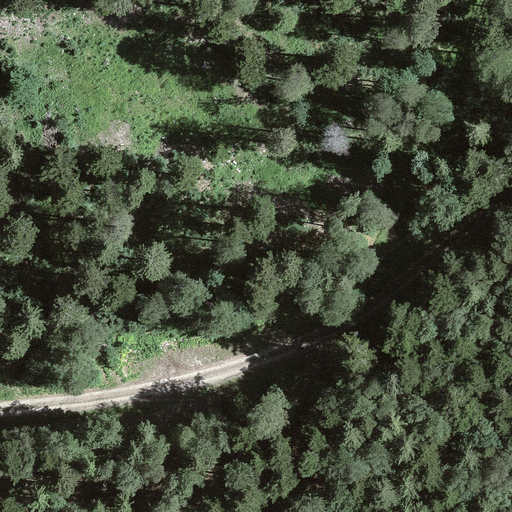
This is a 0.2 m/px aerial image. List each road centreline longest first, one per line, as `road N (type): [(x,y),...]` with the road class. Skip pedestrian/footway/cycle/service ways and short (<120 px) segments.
road 1 (track): [(0,408),(117,395),(331,336)]
road 2 (track): [(331,336),(307,385),(177,511)]
road 3 (track): [(511,196),(331,336)]
